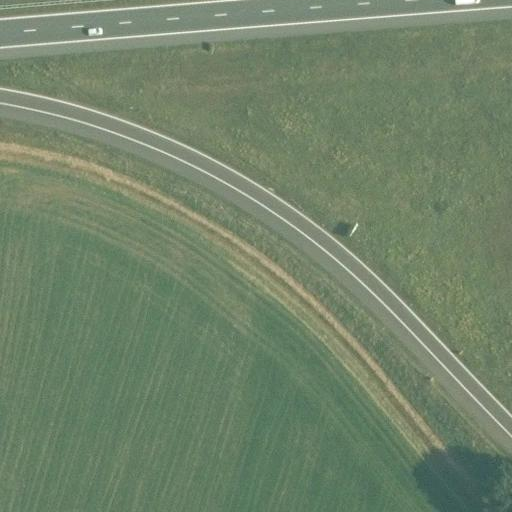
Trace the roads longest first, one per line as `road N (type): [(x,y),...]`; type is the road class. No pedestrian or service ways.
road 1 (motorway): [(0,98),(178,149),(242,180),(353,263),(511,425)]
road 2 (motorway): [(0,38),(484,0)]
